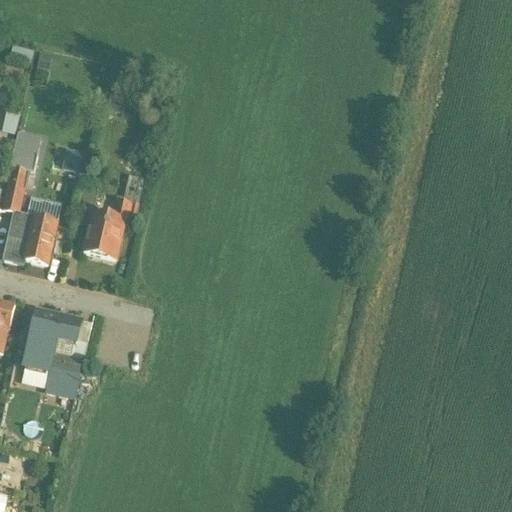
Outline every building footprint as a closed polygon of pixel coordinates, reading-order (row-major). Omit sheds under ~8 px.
[(18,116),(0,112),(0,134),(14,137),(18,116)] [(18,137),(14,155),(38,160),(41,142),(18,137)] [(10,171),(12,172),(28,175),(34,177),(38,160),(14,155),(10,171)] [(124,224),(139,227),(153,168),(133,163),(124,202),(117,200),(112,221),(124,224)] [(12,172),(3,214),(14,216),(19,218),(28,175),(12,172)] [(14,216),(3,265),(24,270),(25,265),(48,270),(57,226),(19,218),(14,216)] [(93,217),(84,257),(115,264),(124,224),(112,221),(93,217)] [(14,309),(0,306),(0,358),(2,359),(8,334),(9,334),(14,309)] [(81,324),(37,313),(25,369),(51,375),(55,358),(58,345),(75,349),(76,349),(81,326),(81,324)] [(92,329),(81,326),(76,349),(75,349),(72,362),(84,364),(92,329)] [(72,362),(75,349),(58,345),(55,358),(72,362)] [(51,375),(46,396),(75,402),(84,364),(72,362),(55,358),(51,375)]
